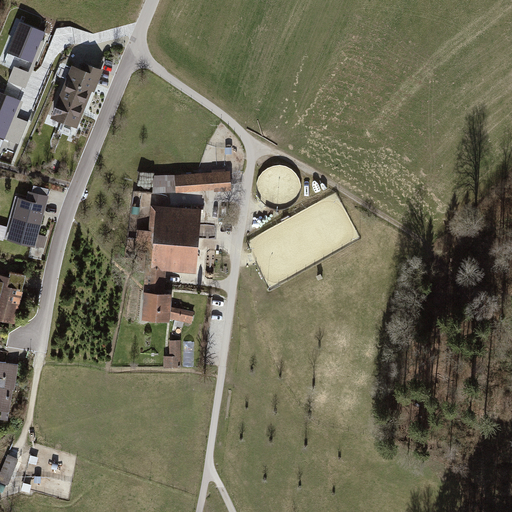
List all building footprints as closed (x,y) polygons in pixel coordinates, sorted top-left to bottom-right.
[(45,32),(20,22),(8,52),(33,62),(45,32)] [(73,67),(53,117),(76,126),(82,110),(79,109),(84,98),(87,99),(91,90),(93,90),(96,83),(93,82),(99,69),(85,63),(82,70),(73,67)] [(28,72),(14,66),(8,81),(23,86),(28,72)] [(20,100),(0,92),(0,135),(5,138),(7,132),(12,134),(10,140),(20,144),(28,123),(13,117),(20,100)] [(156,178),(154,192),(197,189),(197,187),(229,185),(228,174),(196,176),(196,174),(156,178)] [(34,184),(32,192),(46,196),(49,189),(34,184)] [(16,197),(14,207),(42,215),(46,196),(32,192),(30,192),(28,200),(16,197)] [(33,244),(42,215),(14,207),(6,237),(33,244)] [(150,249),(144,317),(168,319),(168,316),(191,321),(193,313),(169,307),(170,294),(163,294),(158,293),(160,260),(181,262),(181,268),(194,269),(199,212),(153,208),(151,231),(150,249)] [(150,249),(151,231),(138,229),(137,247),(150,249)] [(164,267),(181,268),(181,262),(160,260),(158,293),(163,294),(164,267)] [(0,308),(1,309),(0,310),(0,315),(12,318),(15,306),(18,307),(26,275),(10,271),(9,277),(0,274),(0,308)] [(165,356),(165,367),(180,367),(180,341),(170,341),(170,356),(165,356)] [(0,408),(9,410),(13,387),(14,387),(18,364),(0,360),(0,408)] [(2,473),(10,476),(17,459),(9,456),(2,473)]
